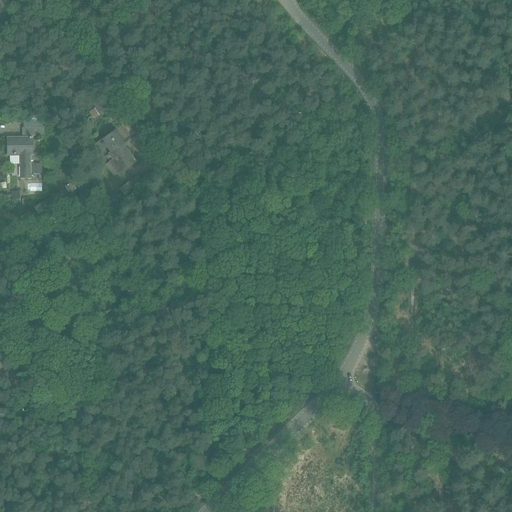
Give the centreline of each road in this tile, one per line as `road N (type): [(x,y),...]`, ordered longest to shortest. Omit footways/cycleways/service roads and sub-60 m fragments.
road 1 (tertiary): [(330,389),(370,312),(373,120),(361,89),(281,0)]
road 2 (tertiary): [(207,511),(330,389)]
road 3 (unclassified): [(362,511),(366,414),(330,389)]
